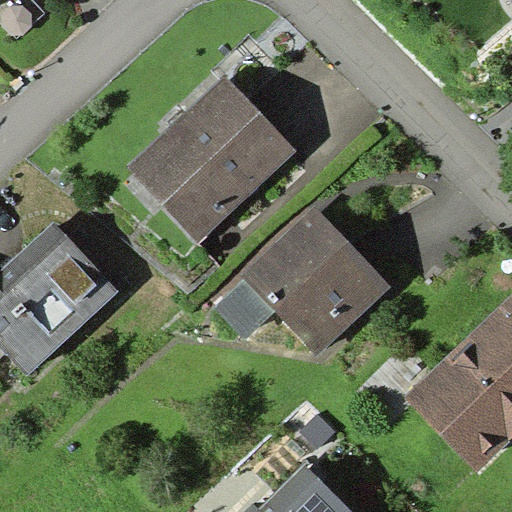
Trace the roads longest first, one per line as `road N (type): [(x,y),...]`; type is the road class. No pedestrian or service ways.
road 1 (residential): [(290,0),(511,211)]
road 2 (residential): [(145,0),(0,135)]
